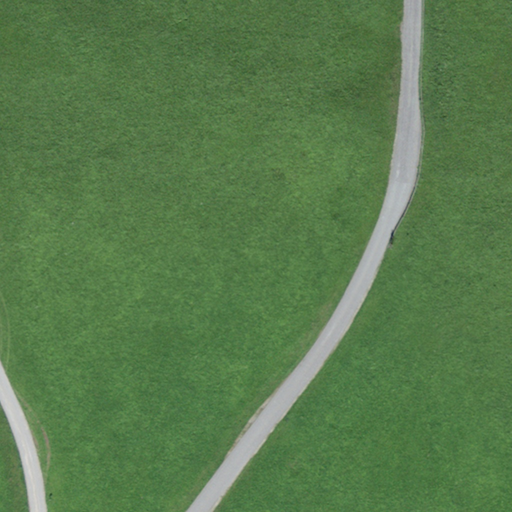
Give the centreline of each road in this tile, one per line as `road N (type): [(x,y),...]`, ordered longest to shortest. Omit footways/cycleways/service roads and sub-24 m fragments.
road 1 (unclassified): [(413,0),(409,154),(398,209),(329,343),(202,511)]
road 2 (track): [(0,379),(19,422),(36,511)]
